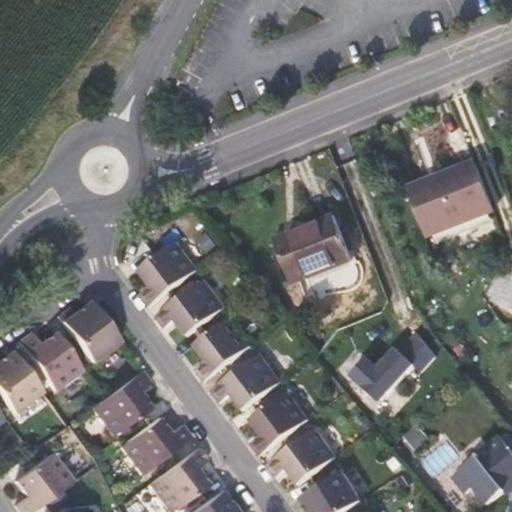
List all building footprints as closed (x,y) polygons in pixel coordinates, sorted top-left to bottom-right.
[(499,210),(480,162),(414,187),(433,236),(499,210)] [(359,261),(340,215),(275,241),(294,287),(359,261)] [(149,307),(196,272),(175,244),(137,273),(145,283),(136,290),(149,307)] [(185,338),(224,309),(202,281),(155,316),(169,334),(177,327),(185,338)] [(89,301),(72,313),(68,308),(57,316),(91,362),(119,342),(89,301)] [(252,346),(231,319),(192,346),(201,358),(192,364),(204,381),(252,346)] [(416,366),(423,372),(440,353),(415,330),(382,366),(359,345),(341,365),(382,403),(416,366)] [(54,332),(38,343),(30,332),(17,342),(54,391),(82,370),(54,332)] [(0,396),(13,413),(41,392),(11,352),(0,359),(0,396)] [(241,413),(279,384),(258,355),(211,390),(225,408),(233,402),(241,413)] [(150,383),(141,371),(103,398),(92,407),(112,435),(150,408),(138,391),(150,383)] [(307,421),(286,393),(248,421),(256,432),(247,438),(260,456),(307,421)] [(181,424),(168,433),(158,418),(120,446),(141,474),(191,438),(181,424)] [(296,487),(335,459),(314,430),(266,465),(280,483),(289,477),(296,487)] [(511,450),(502,438),(477,457),(480,459),(454,479),(468,494),(475,488),(489,504),(511,485),(511,450)] [(198,448),(149,484),(170,511),(207,484),(195,468),(207,460),(198,448)] [(18,511),(30,511),(72,481),(51,452),(14,480),(26,496),(14,506),(18,511)] [(348,472),(364,494),(372,489),(356,466),(348,472)] [(345,511),(362,502),(344,472),(301,498),(309,511),(345,511)] [(245,511),(238,502),(233,506),(221,490),(190,511),(245,511)]
